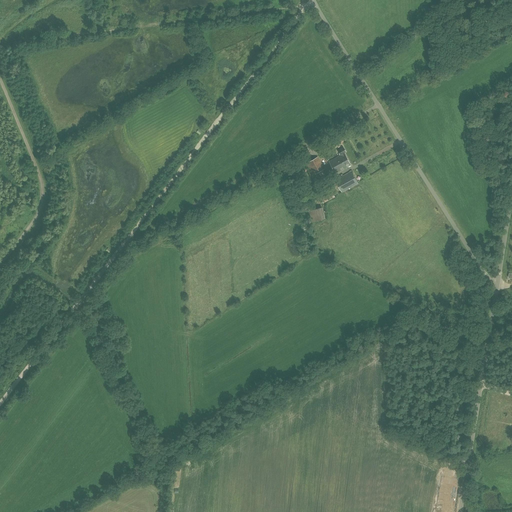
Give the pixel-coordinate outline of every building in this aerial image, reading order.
[(329,161),(331,165),(347,156),(345,152),(346,152),(343,147),(338,150),(340,155),(329,161)] [(338,155),(336,151),(327,157),(329,160),(338,155)] [(319,156),(305,164),(311,176),(325,168),(319,156)] [(347,156),(331,165),(336,173),(351,164),(347,156)] [(342,192),(358,183),(351,171),(335,180),(342,192)] [(320,198),(323,203),(335,197),(332,192),(320,198)]
